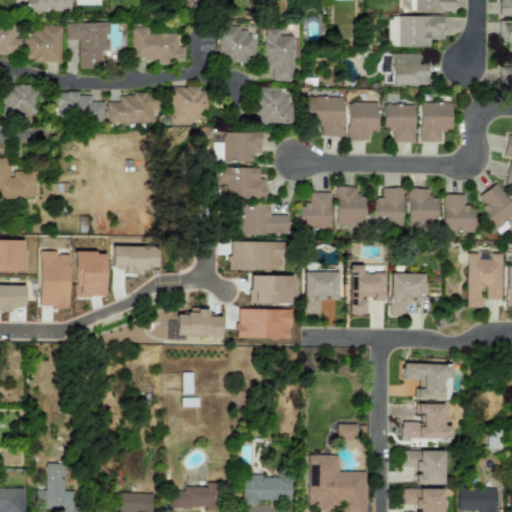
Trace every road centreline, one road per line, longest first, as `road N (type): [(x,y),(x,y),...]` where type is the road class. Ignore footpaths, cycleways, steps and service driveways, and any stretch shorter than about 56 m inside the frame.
road 1 (residential): [(0,71),(59,88),(200,81),(232,92),(232,130)]
road 2 (residential): [(511,112),(476,112),(475,169),(296,164)]
road 3 (residential): [(0,326),(62,328),(151,285),(198,277),(203,253)]
road 4 (residential): [(511,331),(452,343),(299,338)]
road 5 (residential): [(376,340),(376,511)]
